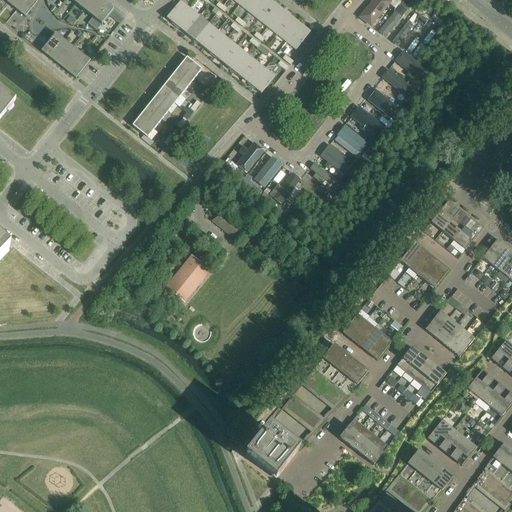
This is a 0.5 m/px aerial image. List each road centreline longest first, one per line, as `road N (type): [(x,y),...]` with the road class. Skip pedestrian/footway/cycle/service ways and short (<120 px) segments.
road 1 (residential): [(255,122),(297,164),(387,56),(343,19)]
road 2 (residential): [(27,171),(146,21)]
road 3 (residential): [(492,228),(454,197),(511,127)]
road 4 (residential): [(303,492),(334,452),(324,442),(369,387)]
road 5 (residential): [(255,122),(343,19)]
